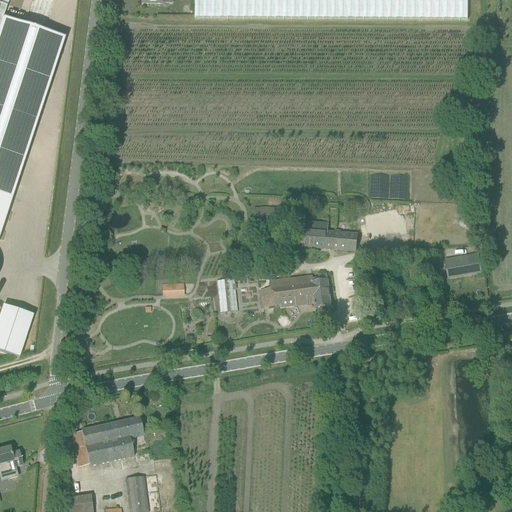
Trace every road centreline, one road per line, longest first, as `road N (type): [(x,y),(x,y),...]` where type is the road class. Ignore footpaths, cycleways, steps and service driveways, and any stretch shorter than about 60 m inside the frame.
road 1 (tertiary): [(511,320),(53,402)]
road 2 (unclassified): [(53,402),(102,0)]
